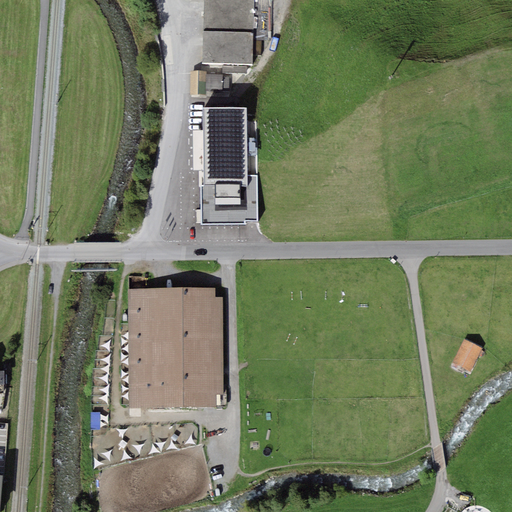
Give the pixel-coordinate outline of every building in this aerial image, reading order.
[(254,0),(204,0),(203,64),(253,65),(253,39),(254,0)] [(254,0),(253,39),(272,39),(272,0),(254,0)] [(247,66),(222,65),(222,73),(247,74),(247,66)] [(206,74),(206,72),(190,71),(189,95),(205,96),(206,90),(206,74)] [(223,75),(206,74),(206,90),(229,91),(230,79),(223,78),(223,75)] [(245,221),(258,221),(257,121),(247,121),(247,108),(201,108),(202,224),(245,224),(245,221)] [(215,408),(215,394),(224,394),(223,298),(215,298),(214,288),(128,289),(129,409),(215,408)] [(470,372),(482,349),(464,340),(452,363),(470,372)]
